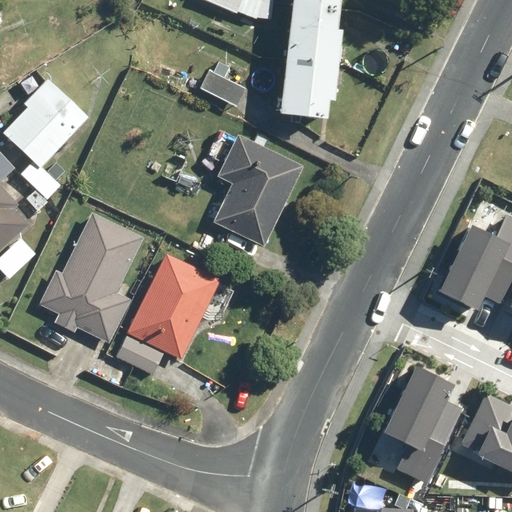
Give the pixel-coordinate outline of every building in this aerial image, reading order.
[(244,0),(213,0),(240,11),(244,0)] [(273,19),(274,0),(259,0),(259,18),(273,19)] [(299,0),(290,111),(333,115),(335,95),(342,96),(348,24),(345,24),(347,0),(299,0)] [(249,88),(230,78),(235,68),(219,60),(214,70),(211,69),(202,87),(240,106),(249,88)] [(48,77),(27,103),(30,106),(7,132),(47,166),(91,114),(48,77)] [(242,133),(240,136),(223,128),(210,154),(227,162),(222,173),(238,181),(218,220),(267,244),(306,164),(242,133)] [(19,163),(1,143),(0,143),(0,248),(32,219),(19,205),(23,202),(2,178),(19,163)] [(21,173),(47,196),(58,183),(32,161),(21,173)] [(57,269),(41,305),(59,314),(56,321),(111,346),(134,296),(121,291),(146,234),(94,211),(66,273),(57,269)] [(36,253),(22,239),(0,261),(0,268),(10,279),(36,253)] [(223,276),(169,250),(131,328),(185,355),(223,276)] [(511,331),(491,323),(464,388),(511,408),(511,331)] [(509,436),(450,415),(430,473),(439,476),(431,500),(467,511),(477,511),(495,459),(511,465),(511,464),(511,445),(507,444),(509,436)]
